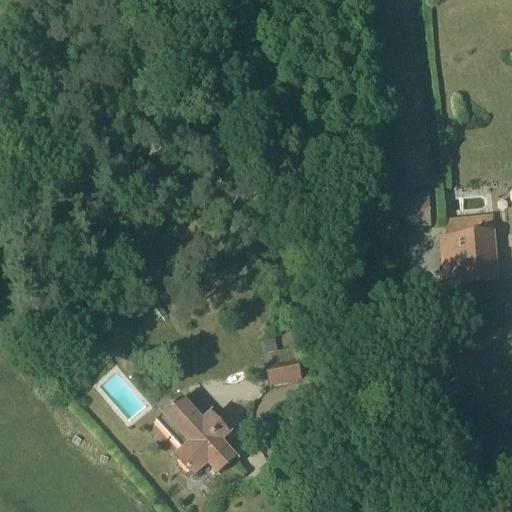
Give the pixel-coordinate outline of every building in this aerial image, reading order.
[(414,198),(417,231),(430,230),(428,196),(414,198)] [(405,198),(405,199),(407,232),(417,231),(414,198),(405,198)] [(438,240),(444,294),(498,288),(494,235),(438,240)] [(106,341),(105,350),(116,350),(116,341),(106,341)] [(275,342),(260,345),(268,388),(300,382),(294,352),(277,355),(275,342)] [(161,419),(186,448),(184,450),(172,461),(192,483),(210,468),(218,476),(233,463),(218,445),(226,437),(211,420),(203,427),(181,402),(161,419)] [(511,464),(503,466),(505,476),(511,475),(511,464)]
